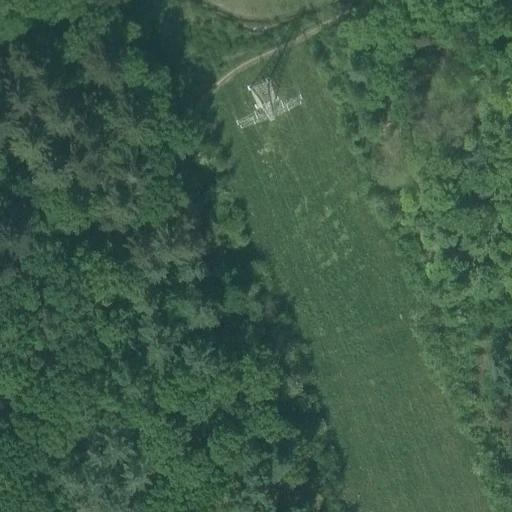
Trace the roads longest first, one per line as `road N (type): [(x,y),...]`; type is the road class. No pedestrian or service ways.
road 1 (track): [(511,17),(312,24),(222,69),(93,222)]
road 2 (track): [(93,222),(0,427)]
